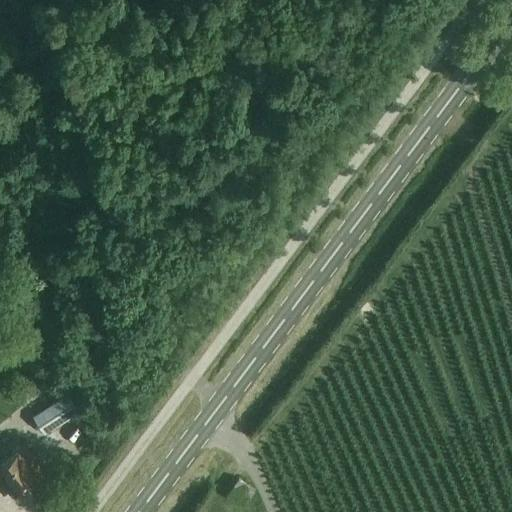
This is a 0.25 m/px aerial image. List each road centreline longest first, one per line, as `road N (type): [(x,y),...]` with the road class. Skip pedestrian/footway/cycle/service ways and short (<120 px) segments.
road 1 (secondary): [(140,511),(511,21)]
road 2 (unclassified): [(0,72),(123,0)]
